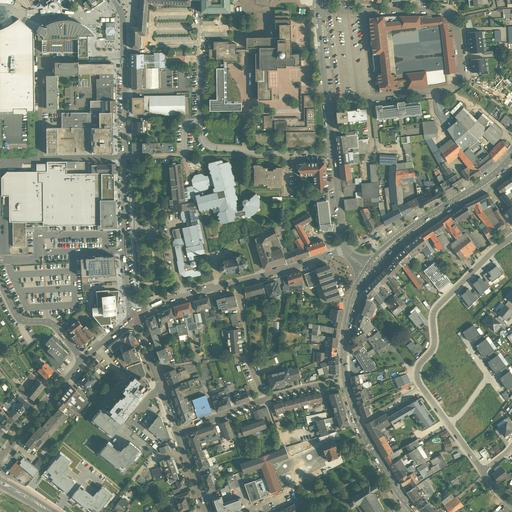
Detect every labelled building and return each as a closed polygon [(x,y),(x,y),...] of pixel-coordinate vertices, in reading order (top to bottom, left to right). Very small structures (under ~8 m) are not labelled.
[(49,0),(46,2),(48,5),(47,6),(48,8),(51,7),(51,9),(52,10),(54,10),(56,10),(57,9),(57,7),(57,6),(59,6),(60,5),(61,6),(63,7),(65,8),(66,8),(68,9),(70,9),(70,4),(71,3),(70,1),(71,0),(49,0)] [(93,8),(88,0),(83,3),(87,8),(88,9),(89,9),(90,9),(91,9),(93,8)] [(139,19),(138,27),(132,27),(132,48),(140,48),(139,35),(146,36),(148,3),(190,6),(190,0),(140,0),(140,7),(139,19)] [(200,0),(200,1),(200,13),(206,13),(206,12),(208,12),(207,13),(225,13),(225,14),(235,14),(234,4),(230,4),(229,0),(200,0)] [(8,5),(0,5),(0,13),(2,21),(1,21),(2,25),(3,28),(3,29),(13,23),(12,19),(9,8),(8,5)] [(260,52),(260,53),(255,53),(256,81),(257,81),(258,100),(272,100),(271,89),(269,89),(268,70),(277,70),(277,68),(286,68),(286,66),(301,65),(301,54),(293,54),(291,54),(291,10),(275,10),(275,29),(279,28),(279,37),(246,37),(246,47),(246,48),(260,48),(260,49),(260,51),(260,52)] [(472,28),(469,15),(464,18),(467,28),(472,28)] [(419,16),(390,16),(369,19),(371,40),(371,42),(371,46),(372,47),(375,70),(374,71),(375,76),(376,82),(378,82),(380,92),(438,85),(447,83),(446,74),(456,73),(451,29),(450,30),(449,23),(447,23),(446,20),(445,18),(442,17),(440,17),(419,19),(419,16)] [(49,23),(45,25),(43,25),(43,24),(42,24),(37,34),(42,38),(42,39),(78,39),(79,39),(79,36),(88,36),(91,30),(89,28),(87,27),(85,25),(82,24),(81,24),(75,22),(75,21),(72,20),(69,20),(67,20),(64,20),(64,18),(63,18),(63,19),(58,19),(53,21),(49,23)] [(3,29),(0,30),(0,111),(8,112),(8,109),(27,109),(27,111),(35,111),(34,31),(30,28),(27,25),(19,19),(13,23),(3,29)] [(42,24),(33,21),(30,28),(34,31),(37,34),(42,24)] [(114,23),(106,23),(106,30),(106,33),(106,40),(114,39),(114,33),(115,33),(115,29),(114,29),(114,23)] [(88,36),(79,36),(79,39),(78,39),(78,52),(78,56),(88,56),(88,36)] [(78,52),(78,39),(42,39),(42,53),(78,52)] [(229,44),(229,42),(214,42),(214,52),(209,52),(209,60),(223,59),(223,62),(226,62),(238,62),(238,54),(236,54),(236,51),(236,49),(236,48),(236,47),(236,44),(229,44)] [(155,55),(144,55),(144,68),(158,68),(165,68),(165,64),(166,64),(166,58),(165,58),(165,53),(154,53),(155,55)] [(144,54),(132,54),(132,68),(142,68),(144,68),(144,55),(144,54)] [(226,62),(223,62),(223,64),(220,64),(220,66),(224,66),(224,68),(216,68),(217,99),(209,99),(210,111),(241,111),(241,103),(239,103),(239,97),(238,95),(238,92),(237,90),(236,88),(235,85),(230,80),(229,78),(227,75),(227,74),(226,70),(226,62)] [(72,64),(62,65),(62,63),(59,63),(55,63),(55,75),(65,75),(65,73),(67,73),(67,75),(70,75),(70,73),(75,73),(76,75),(79,75),(78,64),(78,63),(72,63),(72,64)] [(88,64),(78,64),(79,74),(99,74),(111,74),(114,74),(114,64),(112,64),(88,64)] [(142,89),(142,68),(132,68),(132,89),(142,89)] [(158,88),(158,68),(144,68),(142,68),(142,89),(158,88)] [(111,74),(99,74),(99,79),(97,79),(97,87),(111,87),(111,74)] [(57,76),(46,76),(47,93),(58,92),(57,76)] [(111,87),(97,87),(97,101),(100,101),(111,100),(111,87)] [(58,109),(58,92),(47,93),(47,109),(58,109)] [(177,96),(144,96),(144,98),(132,98),(133,114),(144,114),(144,115),(185,114),(185,98),(185,93),(177,93),(177,96)] [(315,95),(304,96),(304,121),(298,121),(298,118),(274,118),(275,129),(275,133),(278,133),(286,133),(286,132),(315,132),(315,95)] [(111,100),(100,101),(100,112),(112,112),(115,112),(115,100),(111,100)] [(97,101),(90,101),(90,112),(100,112),(100,101),(97,101)] [(404,102),(397,103),(397,107),(399,117),(421,114),(420,104),(404,106),(404,102)] [(450,112),(455,117),(464,108),(464,107),(460,103),(450,112)] [(397,107),(381,109),(381,106),(379,106),(375,107),(376,120),(399,117),(397,107)] [(358,110),(347,111),(348,121),(367,119),(365,109),(360,110),(359,108),(358,108),(358,110)] [(467,131),(476,121),(464,108),(455,117),(458,121),(467,131)] [(345,111),(336,112),(337,122),(348,121),(347,109),(345,109),(345,111)] [(90,112),(76,113),(62,113),(62,128),(92,128),(112,127),(112,112),(100,112),(90,112)] [(493,123),(483,114),(476,121),(487,130),(490,126),(493,123)] [(272,116),(263,116),(263,123),(266,123),(266,130),(275,129),(274,118),(272,118),(272,116)] [(511,120),(505,116),(500,121),(505,125),(507,122),(510,123),(511,124),(511,125),(511,126),(511,127),(511,120)] [(423,135),(424,138),(437,137),(435,121),(422,123),(423,135)] [(467,131),(458,121),(447,130),(453,139),(456,143),(464,136),(468,133),(467,131)] [(487,130),(476,121),(467,131),(468,133),(476,140),(484,133),(487,130)] [(141,122),(133,122),(133,134),(147,134),(147,122),(141,122)] [(493,123),(490,126),(498,134),(502,131),(493,123)] [(501,136),(490,126),(487,130),(484,133),(495,143),(501,136)] [(112,127),(92,128),(92,154),(112,153),(112,127)] [(58,128),(47,128),(47,149),(47,154),(58,154),(58,128)] [(62,128),(58,128),(58,154),(92,154),(92,128),(62,128)] [(315,132),(286,132),(286,133),(286,147),(315,147),(315,132)] [(476,140),(468,133),(464,136),(456,143),(461,149),(464,152),(468,148),(477,141),(476,140)] [(351,135),(346,136),(347,149),(353,148),(358,148),(358,140),(357,134),(351,135)] [(346,136),(336,137),(338,150),(347,149),(346,136)] [(424,138),(433,154),(437,152),(439,151),(432,138),(424,138)] [(368,139),(358,140),(358,148),(359,151),(359,154),(365,153),(368,139)] [(456,143),(453,139),(439,149),(440,150),(442,154),(456,143)] [(477,141),(468,148),(470,150),(472,148),(474,149),(480,144),(477,141)] [(500,142),(494,149),(500,156),(507,149),(506,148),(500,142)] [(143,143),(133,143),(133,152),(143,152),(143,143)] [(155,143),(143,143),(143,152),(155,152),(155,143)] [(456,143),(442,154),(447,161),(457,153),(461,149),(456,143)] [(412,161),(410,148),(404,149),(406,163),(412,161)] [(470,150),(468,148),(464,152),(468,157),(473,153),(470,150)] [(474,155),(470,159),(481,172),(494,162),(488,155),(483,148),(474,155)] [(464,152),(461,149),(457,153),(463,160),(463,159),(473,169),(476,167),(470,159),(468,157),(464,152)] [(500,156),(494,149),(490,153),(488,155),(494,162),(500,156)] [(439,151),(437,152),(443,163),(444,162),(444,163),(447,161),(442,154),(440,150),(439,151)] [(443,163),(437,152),(433,154),(439,165),(443,163)] [(348,153),(338,154),(340,165),(349,164),(348,153)] [(396,156),(380,155),(379,164),(391,165),(396,165),(396,156)] [(222,161),(221,161),(217,161),(209,163),(209,164),(212,176),(214,185),(215,188),(214,188),(213,189),(214,193),(221,191),(224,204),(225,208),(226,209),(227,208),(228,209),(236,207),(236,206),(235,203),(236,201),(234,196),(235,196),(233,186),(234,184),(233,183),(234,183),(229,162),(228,162),(223,163),(222,161)] [(320,163),(313,163),(311,165),(310,163),(306,163),(305,162),(303,164),(299,164),(300,176),(313,175),(314,181),(312,183),(320,190),(327,182),(326,180),(325,177),(324,175),(325,174),(325,167),(324,167),(326,165),(326,164),(326,163),(326,162),(325,161),(324,161),(323,161),(322,161),(320,163)] [(396,169),(396,171),(413,168),(412,161),(406,163),(396,164),(396,165),(396,169)] [(46,174),(66,174),(66,162),(46,162),(46,173),(46,174)] [(443,163),(439,165),(443,172),(448,169),(444,163),(444,162),(443,163)] [(116,164),(108,164),(108,165),(108,173),(114,173),(116,173),(116,164)] [(181,164),(169,165),(172,200),(173,204),(173,205),(185,203),(185,199),(184,189),(181,164)] [(349,164),(340,165),(341,180),(351,179),(349,164)] [(108,165),(93,165),(93,173),(102,173),(108,173),(108,165)] [(267,168),(259,168),(259,167),(260,167),(260,165),(254,165),(253,166),(254,168),(254,185),(256,185),(256,183),(258,183),(258,184),(263,184),(263,183),(266,183),(266,185),(267,185),(267,187),(269,187),(269,186),(279,186),(279,187),(281,187),(281,177),(282,177),(282,170),(283,169),(282,167),(275,167),(275,169),(277,169),(277,170),(267,170),(267,168)] [(473,177),(469,171),(466,167),(461,171),(468,180),(473,177)] [(473,169),(469,171),(473,177),(481,172),(476,167),(473,169)] [(413,168),(396,171),(395,180),(397,179),(409,177),(415,176),(413,168)] [(2,196),(9,196),(10,222),(13,222),(26,222),(43,222),(43,200),(43,183),(39,183),(39,172),(7,172),(2,178),(2,196)] [(93,173),(66,174),(46,174),(46,173),(39,172),(39,183),(43,183),(43,200),(43,222),(43,232),(103,230),(103,225),(103,199),(102,173),(93,173)] [(115,225),(114,173),(108,173),(102,173),(103,199),(103,225),(115,225)] [(201,174),(195,176),(194,177),(193,178),(194,179),(193,179),(192,180),(194,186),(193,188),(190,188),(189,187),(187,187),(187,188),(184,189),(185,199),(193,198),(194,202),(197,202),(195,195),(199,194),(200,197),(204,195),(203,193),(204,193),(205,192),(205,190),(207,190),(207,188),(209,188),(209,186),(214,185),(214,186),(214,185),(212,176),(208,177),(207,176),(205,177),(204,176),(203,176),(202,175),(201,175),(201,174)] [(454,176),(448,179),(448,180),(449,179),(451,183),(454,188),(462,183),(459,179),(459,180),(456,174),(454,176)] [(409,177),(397,179),(398,183),(400,182),(400,186),(400,187),(402,186),(402,183),(410,182),(409,177)] [(511,180),(510,178),(502,184),(507,189),(508,188),(511,186),(511,185),(511,180)] [(430,190),(431,189),(428,181),(423,182),(426,188),(429,187),(430,190)] [(443,182),(439,184),(441,186),(445,193),(454,188),(451,183),(447,186),(444,182),(443,182)] [(371,183),(361,184),(362,197),(367,197),(371,197),(379,196),(379,190),(378,183),(371,183)] [(502,184),(496,188),(500,194),(501,194),(507,189),(502,184)] [(436,189),(435,188),(433,188),(437,198),(445,193),(441,186),(436,189)] [(388,213),(393,210),(390,187),(384,188),(387,209),(388,213)] [(427,191),(426,191),(428,197),(430,202),(437,198),(433,188),(431,189),(430,190),(427,191)] [(204,195),(200,197),(199,194),(195,195),(197,202),(199,209),(204,212),(206,208),(209,209),(210,207),(212,208),(213,206),(215,207),(217,205),(219,207),(220,212),(219,212),(218,215),(220,216),(219,218),(221,219),(219,222),(222,223),(234,220),(233,218),(234,216),(238,216),(239,218),(242,217),(242,216),(245,215),(245,216),(250,216),(255,213),(258,209),(259,203),(259,198),(256,193),(249,199),(250,200),(249,201),(249,202),(249,203),(249,204),(249,205),(248,205),(248,206),(247,206),(246,206),(245,206),(244,206),(243,205),(236,207),(228,209),(227,208),(226,209),(225,208),(224,204),(221,191),(214,193),(204,195)] [(488,193),(477,199),(480,205),(484,202),(487,206),(489,205),(494,202),(488,193)] [(511,207),(503,214),(511,224),(511,222),(511,202),(510,200),(504,193),(502,195),(500,196),(508,206),(509,206),(510,206),(511,207)] [(422,195),(417,198),(420,207),(430,202),(428,197),(424,199),(422,195)] [(356,198),(344,200),(345,210),(357,209),(356,198)] [(417,198),(404,204),(408,213),(420,207),(417,198)] [(477,199),(465,205),(468,210),(475,206),(478,213),(483,211),(483,209),(480,205),(477,199)] [(321,201),(316,201),(319,226),(320,225),(320,228),(319,228),(319,230),(323,230),(323,231),(331,230),(331,231),(332,231),(333,224),(332,224),(331,224),(328,200),(324,200),(321,201)] [(185,203),(173,205),(174,212),(181,211),(186,210),(195,210),(194,202),(185,203)] [(397,204),(392,204),(393,210),(388,213),(392,221),(402,216),(398,208),(397,204)] [(404,204),(398,208),(402,216),(408,213),(404,204)] [(465,205),(451,214),(455,219),(457,222),(470,213),(468,210),(465,205)] [(492,224),(494,226),(500,222),(492,209),(489,205),(487,206),(483,209),(483,211),(492,224)] [(504,219),(497,207),(492,209),(500,222),(504,219)] [(195,210),(186,210),(188,222),(189,222),(196,220),(195,214),(194,210),(195,210)] [(367,211),(362,214),(365,221),(371,219),(367,211)] [(483,211),(478,213),(488,226),(492,224),(483,211)] [(309,213),(293,222),(297,228),(301,226),(312,220),(309,213)] [(392,221),(388,213),(384,215),(381,217),(382,219),(385,225),(392,221)] [(448,216),(441,221),(446,226),(447,228),(448,229),(450,228),(452,227),(451,226),(454,224),(452,222),(451,220),(448,216)] [(382,219),(374,223),(372,218),(371,219),(365,221),(370,232),(385,225),(382,219)] [(494,226),(493,226),(497,232),(498,233),(508,226),(504,219),(500,222),(494,226)] [(441,221),(431,228),(435,234),(440,231),(445,227),(441,221)] [(26,248),(26,222),(13,222),(13,248),(26,248)] [(283,224),(274,229),(277,237),(277,238),(281,236),(287,232),(283,224)] [(462,236),(454,224),(451,226),(452,227),(450,228),(458,239),(459,239),(462,236)] [(488,226),(482,230),(488,238),(497,232),(493,226),(494,226),(492,224),(488,226)] [(190,226),(182,228),(184,235),(184,237),(187,248),(186,248),(188,257),(193,255),(204,253),(202,241),(201,240),(199,240),(196,225),(190,226)] [(301,226),(297,228),(306,244),(307,248),(309,247),(308,245),(310,245),(309,243),(310,242),(301,226)] [(182,228),(174,230),(172,232),(173,237),(174,237),(175,240),(175,239),(180,238),(180,234),(182,234),(184,235),(182,228)] [(294,228),(290,231),(295,240),(299,237),(294,228)] [(431,228),(421,235),(424,240),(427,239),(427,238),(429,237),(430,236),(435,244),(439,241),(435,234),(431,228)] [(274,229),(255,239),(255,240),(257,244),(257,245),(267,241),(277,237),(274,229)] [(448,242),(442,234),(440,231),(435,234),(439,241),(443,247),(448,244),(447,243),(448,242)] [(462,236),(459,239),(458,239),(452,244),(451,247),(462,261),(469,255),(472,253),(477,249),(476,248),(467,236),(465,233),(462,236)] [(467,236),(476,248),(481,245),(472,233),(470,234),(467,236)] [(254,234),(244,237),(246,243),(255,240),(255,239),(254,234)] [(411,243),(418,251),(421,249),(426,244),(424,240),(421,235),(411,243)] [(286,249),(281,236),(277,238),(282,250),(286,249)] [(180,238),(175,239),(175,240),(173,242),(173,244),(174,244),(174,246),(175,246),(178,261),(177,262),(178,265),(180,267),(181,272),(185,275),(189,274),(190,275),(192,277),(200,275),(203,270),(202,266),(201,265),(198,265),(198,266),(196,265),(196,262),(194,260),(194,261),(194,260),(194,259),(195,259),(194,257),(194,256),(193,256),(193,255),(188,257),(186,248),(187,248),(184,237),(180,238)] [(267,241),(257,245),(257,244),(256,244),(264,269),(284,262),(286,264),(287,264),(282,250),(277,238),(277,237),(267,241)] [(305,246),(299,237),(295,240),(294,240),(294,241),(295,243),(296,243),(299,247),(300,248),(305,246)] [(310,245),(308,245),(309,247),(307,248),(310,256),(327,250),(325,245),(326,245),(325,243),(324,244),(323,240),(310,245)] [(439,241),(435,244),(439,249),(440,249),(443,247),(439,241)] [(418,251),(411,243),(404,249),(411,257),(416,253),(418,251)] [(426,244),(421,249),(422,250),(423,249),(427,255),(429,254),(431,252),(430,250),(426,244)] [(300,248),(294,250),(297,260),(309,256),(305,246),(300,248)] [(294,250),(287,253),(286,249),(282,250),(287,264),(297,260),(294,250)] [(404,249),(394,258),(402,266),(404,263),(411,257),(404,249)] [(509,250),(498,258),(506,269),(511,264),(511,256),(511,257),(508,253),(510,251),(509,250)] [(233,259),(229,260),(229,258),(228,258),(228,260),(224,261),(224,259),(223,259),(223,261),(221,262),(220,262),(220,264),(219,263),(219,264),(220,264),(219,265),(218,264),(217,265),(219,266),(220,271),(219,272),(220,272),(221,271),(221,272),(220,272),(221,273),(221,272),(223,273),(222,274),(223,274),(223,273),(225,273),(226,275),(227,275),(227,273),(231,272),(231,274),(232,274),(232,272),(236,271),(237,272),(236,274),(237,274),(238,272),(242,272),(244,273),(244,272),(243,271),(243,270),(243,269),(242,269),(242,268),(245,267),(246,269),(247,268),(246,267),(247,265),(249,265),(249,264),(247,264),(247,261),(248,260),(247,259),(246,260),(244,259),(244,257),(243,257),(243,255),(240,255),(241,255),(240,254),(239,256),(234,257),(233,256),(232,257),(233,258),(233,259)] [(435,262),(429,254),(427,255),(426,256),(432,264),(435,262)] [(89,258),(81,259),(82,278),(88,277),(116,275),(115,257),(96,258),(95,256),(89,257),(89,258)] [(394,258),(389,264),(397,272),(401,266),(394,258)] [(432,264),(423,271),(431,281),(435,286),(438,290),(450,281),(435,262),(432,264)] [(389,264),(384,269),(390,276),(391,277),(397,272),(389,264)] [(403,267),(419,290),(423,286),(407,264),(406,265),(403,267)] [(490,281),(491,282),(502,274),(495,264),(490,268),(491,269),(487,272),(491,276),(488,278),(490,281)] [(328,265),(316,269),(321,284),(322,287),(327,302),(331,300),(334,299),(340,297),(331,271),(328,265)] [(390,276),(384,269),(379,275),(384,282),(386,280),(390,276)] [(300,271),(287,275),(289,283),(289,285),(296,283),(297,284),(299,284),(299,282),(303,281),(300,271)] [(316,271),(304,275),(309,288),(321,284),(316,271)] [(491,276),(487,272),(482,276),(486,280),(488,283),(490,281),(488,278),(491,276)] [(425,274),(422,276),(428,283),(431,281),(425,274)] [(376,278),(382,284),(384,282),(379,275),(376,278)] [(478,280),(473,284),(481,295),(484,292),(484,291),(488,288),(483,282),(480,277),(477,279),(478,280)] [(376,278),(369,285),(375,292),(377,290),(378,289),(382,285),(382,284),(376,278)] [(399,286),(394,280),(390,284),(395,289),(399,286)] [(276,282),(272,283),(272,282),(271,282),(270,283),(269,283),(269,284),(266,285),(266,286),(269,296),(273,295),(274,297),(279,295),(279,294),(281,293),(278,283),(276,284),(276,282)] [(88,283),(82,284),(83,291),(91,291),(90,283),(88,283)] [(263,283),(244,288),(246,297),(263,292),(265,292),(264,287),(263,283)] [(369,285),(363,292),(368,296),(367,297),(372,301),(374,298),(381,305),(382,304),(384,306),(386,305),(384,303),(375,292),(369,285)] [(390,293),(382,285),(378,289),(386,297),(390,293)] [(322,287),(316,289),(321,304),(327,302),(322,287)] [(397,292),(392,297),(396,302),(400,298),(406,293),(401,289),(397,292)] [(476,300),(472,293),(468,289),(466,291),(461,296),(465,301),(469,306),(473,304),(472,303),(476,300)] [(109,290),(96,291),(97,303),(97,307),(104,307),(103,297),(109,296),(109,291),(109,290)] [(377,290),(375,292),(384,303),(387,301),(383,297),(382,298),(382,297),(382,296),(377,290)] [(116,314),(110,314),(111,321),(116,320),(119,291),(109,291),(109,296),(115,296),(116,314)] [(234,293),(225,295),(227,305),(228,308),(237,305),(234,293)] [(225,295),(216,297),(219,308),(221,307),(224,306),(227,305),(225,295)] [(109,296),(103,297),(104,307),(105,314),(105,315),(110,314),(116,314),(115,296),(109,296)] [(209,297),(201,299),(204,309),(205,308),(206,308),(207,309),(210,308),(211,307),(209,297)] [(367,297),(361,313),(367,316),(366,316),(370,320),(376,306),(375,304),(372,301),(367,297)] [(406,306),(400,298),(396,301),(403,309),(406,306)] [(201,299),(194,301),(196,311),(197,312),(200,311),(201,310),(202,309),(204,309),(201,299)] [(335,302),(331,302),(331,305),(335,305),(336,310),(343,310),(343,301),(342,301),(339,301),(338,301),(338,302),(335,302)] [(396,302),(388,308),(395,316),(403,309),(396,301),(396,302)] [(464,312),(464,311),(459,304),(456,301),(453,303),(453,304),(449,307),(453,313),(457,318),(461,316),(460,315),(464,312)] [(190,302),(182,304),(184,314),(188,313),(188,314),(191,313),(193,313),(190,302)] [(464,311),(467,309),(462,303),(461,302),(459,304),(464,311)] [(182,304),(174,306),(177,317),(181,316),(185,315),(184,314),(182,304)] [(498,313),(506,320),(511,312),(511,310),(505,305),(504,305),(501,309),(499,308),(496,311),(499,313),(498,313)] [(95,308),(93,308),(93,315),(105,314),(104,307),(97,307),(95,308)] [(171,308),(165,311),(167,319),(174,317),(171,308)] [(336,310),(332,309),(330,318),(330,320),(331,320),(335,320),(335,321),(341,322),(343,310),(336,310)] [(408,316),(417,327),(424,321),(418,315),(418,314),(415,310),(408,316)] [(165,311),(157,314),(160,322),(160,323),(161,327),(161,330),(163,330),(164,330),(165,330),(165,329),(166,329),(164,322),(168,321),(167,319),(165,311)] [(188,314),(188,313),(184,314),(185,315),(185,316),(187,325),(193,323),(191,313),(188,314)] [(236,313),(230,315),(232,324),(239,323),(236,313)] [(361,313),(360,315),(359,315),(357,321),(356,326),(360,327),(362,329),(365,334),(369,331),(363,325),(366,316),(367,316),(361,313)] [(105,314),(93,315),(94,316),(101,325),(106,324),(111,324),(111,321),(110,314),(105,315),(105,314)] [(452,323),(454,321),(450,315),(449,314),(446,316),(449,320),(450,320),(452,323)] [(154,315),(146,319),(152,336),(156,334),(154,328),(158,327),(157,323),(154,315)] [(370,320),(366,316),(363,325),(369,331),(374,326),(373,325),(371,323),(369,321),(370,320)] [(485,324),(494,331),(498,326),(500,323),(491,316),(485,324)] [(75,323),(75,322),(72,324),(73,325),(68,329),(74,335),(72,337),(80,347),(94,336),(86,325),(84,327),(78,320),(75,323)] [(441,321),(442,335),(447,335),(447,334),(453,333),(452,323),(450,320),(449,320),(441,321)] [(193,323),(187,325),(188,329),(188,333),(192,333),(191,330),(198,329),(196,323),(193,323)] [(464,335),(466,338),(477,330),(473,325),(463,332),(464,335)] [(333,328),(326,326),(326,332),(333,333),(332,337),(338,338),(339,338),(340,329),(333,328)] [(374,326),(369,331),(373,336),(378,331),(374,326)] [(500,327),(495,333),(500,337),(505,330),(500,327)] [(231,328),(221,330),(223,338),(227,338),(227,337),(227,332),(227,330),(229,330),(231,330),(231,328)] [(231,330),(229,330),(227,330),(227,332),(227,337),(227,338),(228,347),(229,351),(229,353),(231,353),(240,352),(242,352),(242,350),(241,342),(242,342),(241,339),(240,331),(240,329),(238,329),(231,330)] [(356,333),(355,334),(356,334),(361,343),(368,339),(367,338),(365,334),(362,329),(356,333)] [(480,335),(477,330),(466,338),(468,340),(469,341),(471,340),(472,341),(474,339),(480,335)] [(129,331),(123,335),(126,342),(135,339),(132,332),(129,331)] [(371,338),(370,338),(374,343),(381,338),(383,337),(378,331),(373,336),(371,338)] [(152,336),(157,351),(162,350),(158,336),(157,336),(156,334),(152,336)] [(356,334),(350,338),(352,339),(350,340),(350,343),(351,344),(349,345),(354,352),(359,349),(363,346),(361,343),(356,334)] [(123,335),(113,344),(117,349),(126,342),(123,335)] [(332,337),(324,336),(323,341),(326,341),(326,345),(327,345),(337,345),(338,338),(332,337)] [(68,353),(51,337),(46,343),(50,348),(48,351),(60,362),(68,353)] [(135,339),(126,342),(127,345),(128,349),(134,347),(137,346),(135,339)] [(477,349),(479,352),(490,344),(486,339),(485,339),(479,343),(476,346),(478,348),(477,349)] [(379,345),(374,348),(376,352),(389,344),(384,342),(379,345)] [(412,342),(407,346),(410,350),(415,345),(412,342)] [(415,345),(410,350),(413,354),(421,348),(418,343),(415,345)] [(113,344),(108,347),(112,352),(117,349),(113,344)] [(494,350),(490,344),(479,352),(482,355),(484,357),(487,355),(493,350),(494,350)] [(125,345),(117,352),(120,355),(127,349),(128,349),(127,345),(125,345)] [(337,345),(327,345),(327,353),(326,356),(327,356),(331,356),(336,355),(337,345)] [(367,352),(363,346),(359,349),(354,352),(365,371),(368,370),(369,371),(373,369),(374,370),(377,368),(369,356),(367,352)] [(128,349),(127,349),(120,355),(117,358),(125,368),(127,367),(140,362),(134,347),(128,349)] [(162,350),(157,351),(161,362),(164,361),(165,362),(167,361),(167,360),(170,359),(166,348),(162,350)] [(327,353),(318,352),(317,362),(318,361),(321,360),(327,357),(327,356),(326,356),(327,353)] [(336,355),(331,356),(331,360),(329,361),(329,365),(331,365),(338,365),(338,355),(336,355)] [(501,360),(497,355),(491,360),(487,362),(489,365),(491,368),(501,360)] [(274,358),(258,364),(260,370),(276,363),(274,358)] [(96,359),(90,365),(95,371),(99,367),(101,365),(96,359)] [(506,366),(501,360),(491,368),(493,371),(494,371),(496,373),(499,371),(506,366)] [(140,362),(127,367),(128,370),(129,371),(128,372),(135,377),(133,380),(132,379),(126,387),(126,388),(121,394),(122,395),(108,412),(115,417),(145,381),(145,380),(142,377),(144,374),(143,373),(142,370),(143,369),(140,362)] [(45,363),(39,370),(47,378),(53,371),(45,363)] [(175,369),(165,373),(169,385),(179,381),(189,377),(186,370),(184,371),(180,372),(176,373),(175,369)] [(288,370),(268,376),(271,387),(275,386),(275,387),(277,387),(277,388),(286,385),(285,385),(287,384),(287,383),(291,382),(290,380),(288,371),(288,370)] [(503,384),(511,377),(511,374),(509,371),(503,376),(499,378),(501,381),(500,381),(503,384)] [(90,374),(89,376),(87,374),(82,380),(91,388),(92,388),(89,386),(93,381),(94,383),(97,380),(90,374)] [(358,375),(350,377),(352,386),(360,384),(359,379),(365,378),(364,374),(358,375)] [(406,374),(394,378),(398,388),(409,383),(406,374)] [(116,377),(106,388),(95,401),(99,404),(110,391),(116,385),(120,381),(116,377)] [(511,377),(503,384),(505,388),(506,387),(507,390),(511,386),(511,377)] [(194,379),(191,380),(195,389),(200,387),(196,378),(194,379)] [(37,380),(32,387),(39,393),(45,386),(37,380)] [(91,388),(82,380),(79,383),(89,391),(91,388)] [(191,380),(183,383),(184,386),(183,386),(183,385),(171,390),(173,396),(182,393),(195,389),(191,380)] [(149,384),(145,381),(115,417),(121,422),(126,416),(125,415),(149,384)] [(360,384),(352,386),(354,392),(363,389),(362,387),(370,384),(369,381),(368,381),(360,384)] [(87,401),(71,386),(61,398),(63,400),(64,400),(66,402),(71,406),(74,403),(76,405),(75,405),(80,410),(87,401)] [(32,387),(26,394),(34,400),(39,393),(32,387)] [(363,389),(354,392),(358,404),(369,400),(365,388),(363,389)] [(247,392),(240,394),(243,402),(250,400),(247,392)] [(339,392),(330,395),(336,417),(345,414),(339,392)] [(182,393),(173,396),(176,405),(185,402),(184,399),(182,393)] [(320,393),(311,395),(313,403),(322,401),(320,393)] [(240,394),(234,397),(237,404),(243,402),(240,394)] [(188,401),(185,402),(192,420),(212,413),(206,395),(188,401)] [(311,395),(301,397),(303,405),(313,403),(311,395)] [(499,396),(497,398),(503,405),(505,403),(499,396)] [(301,397),(292,400),(294,408),(303,405),(301,397)] [(61,398),(55,405),(60,408),(63,411),(66,407),(68,405),(65,403),(66,402),(64,400),(63,400),(61,398)] [(226,399),(221,401),(224,409),(231,406),(228,398),(226,399)] [(30,405),(23,399),(19,403),(25,409),(26,409),(30,405)] [(435,421),(419,399),(388,417),(389,419),(391,422),(392,425),(394,424),(397,429),(405,425),(402,419),(412,413),(424,430),(435,421)] [(3,404),(0,407),(3,411),(10,404),(7,400),(3,404)] [(292,400),(282,402),(282,403),(284,410),(294,408),(292,400)] [(369,400),(358,404),(358,405),(360,408),(369,405),(371,405),(369,400)] [(216,403),(214,403),(217,411),(224,409),(221,401),(216,403)] [(185,402),(176,405),(183,423),(192,420),(185,402)] [(25,409),(19,403),(14,409),(20,415),(25,409)] [(282,403),(274,405),(276,413),(284,411),(284,410),(282,403)] [(369,405),(360,408),(363,418),(367,416),(370,415),(369,409),(370,408),(369,405)] [(69,408),(68,409),(66,407),(63,411),(69,415),(73,418),(76,414),(69,408)] [(108,412),(107,411),(105,413),(98,407),(86,421),(108,438),(112,434),(113,435),(121,426),(120,425),(122,423),(108,412)] [(269,424),(272,423),(266,407),(260,409),(263,418),(266,416),(269,424)] [(60,408),(54,416),(53,416),(43,428),(49,433),(51,435),(61,422),(62,423),(69,415),(63,411),(60,408)] [(14,409),(9,414),(15,420),(20,415),(14,409)] [(260,409),(254,411),(257,422),(263,419),(263,418),(260,409)] [(386,413),(374,420),(377,425),(389,419),(388,417),(386,413)] [(345,414),(336,417),(338,424),(340,428),(349,425),(345,414)] [(157,417),(148,429),(163,440),(168,438),(161,417),(159,416),(157,417)] [(5,418),(2,422),(0,424),(1,425),(0,426),(3,428),(4,427),(6,429),(7,430),(8,430),(9,429),(9,428),(9,427),(12,423),(6,417),(5,418)] [(327,418),(324,419),(325,422),(330,421),(332,428),(333,429),(335,428),(333,425),(338,424),(336,417),(327,418)] [(257,422),(241,428),(244,436),(246,435),(247,437),(250,436),(249,434),(267,427),(264,419),(263,419),(257,422)] [(317,420),(316,421),(318,426),(320,431),(320,432),(321,435),(329,433),(325,422),(324,419),(317,420)] [(389,419),(377,425),(379,429),(391,422),(389,419)] [(377,425),(374,420),(365,424),(368,430),(377,425)] [(228,421),(221,423),(227,440),(234,437),(228,421)] [(502,433),(504,437),(511,431),(511,429),(510,427),(506,422),(498,428),(499,429),(502,433)] [(214,425),(197,432),(199,437),(207,434),(216,430),(214,425)] [(377,425),(368,430),(374,440),(381,437),(378,430),(379,429),(377,425)] [(41,426),(35,433),(34,433),(27,443),(31,447),(32,449),(35,451),(37,448),(38,449),(39,447),(44,441),(43,440),(47,436),(49,433),(43,428),(41,426)] [(197,432),(187,435),(190,445),(199,442),(200,441),(199,437),(197,432)] [(336,432),(319,437),(322,445),(333,439),(334,440),(338,438),(336,432)] [(381,437),(374,440),(382,453),(388,450),(384,442),(391,437),(392,437),(389,432),(388,433),(381,437)] [(209,438),(205,439),(206,441),(206,444),(220,439),(219,435),(209,438)] [(333,439),(322,445),(322,446),(328,461),(338,456),(335,450),(337,449),(334,440),(333,439)] [(406,446),(409,452),(418,447),(417,444),(418,443),(416,440),(406,446)] [(134,464),(144,453),(130,442),(126,447),(125,447),(121,452),(113,446),(113,445),(109,441),(97,456),(121,475),(132,462),(134,464)] [(199,442),(190,445),(193,454),(202,451),(199,444),(199,442)] [(160,448),(162,454),(170,451),(168,445),(160,448)] [(399,450),(397,445),(388,450),(382,453),(384,457),(398,450),(399,450)] [(424,458),(427,457),(423,451),(420,445),(418,447),(409,452),(409,453),(413,459),(414,461),(416,460),(424,458)] [(244,474),(261,467),(265,477),(270,492),(270,493),(281,489),(274,469),(272,464),(281,460),(289,458),(285,448),(269,454),(258,458),(240,464),(244,474)] [(398,450),(384,457),(389,466),(389,465),(394,462),(392,458),(400,453),(398,450)] [(202,451),(193,454),(196,462),(205,459),(206,459),(203,452),(202,452),(202,451)] [(29,462),(17,452),(14,456),(22,462),(18,466),(18,467),(22,471),(24,469),(29,462)] [(60,452),(43,473),(68,493),(77,482),(63,471),(71,461),(60,452)] [(447,465),(441,454),(435,458),(441,468),(447,465)] [(394,462),(389,465),(392,469),(394,472),(399,469),(397,466),(403,462),(406,459),(404,456),(394,462)] [(171,458),(166,460),(166,461),(164,462),(167,470),(164,471),(166,477),(178,473),(176,469),(173,461),(172,458),(171,458)] [(441,468),(435,458),(430,461),(433,466),(436,471),(441,468)] [(205,459),(196,462),(199,470),(208,467),(210,466),(208,461),(206,462),(205,459)] [(281,460),(272,464),(274,469),(281,460)] [(35,466),(29,462),(24,469),(34,476),(39,470),(35,466)] [(426,462),(421,465),(417,468),(421,474),(424,478),(432,473),(430,470),(430,471),(427,473),(424,468),(427,466),(428,465),(426,462)] [(413,464),(406,468),(408,473),(416,469),(414,466),(413,464)] [(399,469),(394,472),(398,479),(403,476),(408,473),(406,468),(404,466),(399,469)] [(501,467),(495,472),(494,472),(493,473),(493,475),(494,476),(495,476),(499,482),(503,480),(502,479),(504,477),(505,478),(508,475),(507,475),(501,467)] [(160,468),(152,471),(155,481),(166,477),(164,471),(162,472),(160,468)] [(413,472),(404,478),(403,476),(398,479),(402,486),(410,482),(412,485),(419,481),(416,478),(413,472)] [(177,473),(167,477),(168,480),(167,481),(170,484),(174,481),(176,480),(179,479),(177,473)] [(209,473),(201,476),(204,484),(212,482),(209,473)] [(145,479),(141,476),(137,480),(142,484),(145,479)] [(179,479),(176,480),(179,488),(187,486),(184,477),(179,479)] [(255,481),(260,496),(270,492),(265,477),(255,481)] [(228,480),(227,480),(229,485),(230,490),(236,488),(233,478),(228,480)] [(425,480),(417,485),(419,489),(427,484),(425,480)] [(260,496),(255,481),(254,481),(250,482),(244,484),(251,502),(261,498),(260,496)] [(212,482),(204,484),(207,492),(215,489),(212,482)] [(348,501),(348,502),(351,506),(355,503),(356,505),(355,506),(356,506),(356,505),(359,503),(366,511),(381,511),(381,510),(383,509),(377,498),(381,496),(379,489),(378,488),(378,487),(379,486),(378,486),(377,484),(378,484),(377,483),(377,484),(375,484),(375,483),(374,483),(374,484),(372,485),(372,484),(372,485),(370,486),(369,485),(369,484),(368,485),(365,487),(364,486),(365,487),(362,489),(361,488),(360,489),(361,490),(358,492),(357,491),(358,492),(355,494),(354,493),(353,493),(354,494),(353,495),(353,494),(351,495),(352,496),(351,496),(350,496),(350,497),(349,497),(348,497),(347,498),(347,499),(347,500),(348,501)] [(72,496),(91,511),(99,511),(113,495),(102,486),(94,496),(81,485),(72,496)] [(419,494),(414,487),(407,492),(414,503),(421,498),(422,498),(419,494)] [(188,492),(175,497),(177,501),(175,501),(179,511),(180,511),(188,509),(185,499),(190,497),(188,492)] [(451,493),(441,501),(445,506),(455,498),(451,493)] [(221,497),(212,500),(216,511),(233,511),(245,506),(240,497),(232,502),(224,505),(221,497)] [(445,506),(444,507),(448,511),(452,511),(464,505),(458,498),(456,499),(455,497),(455,498),(445,506)] [(489,511),(496,504),(489,497),(482,504),(489,511)] [(421,498),(414,503),(415,503),(415,504),(415,503),(416,505),(417,507),(419,509),(420,508),(428,502),(427,500),(425,500),(423,501),(421,498)] [(124,502),(120,499),(118,503),(115,507),(119,510),(121,511),(122,511),(129,504),(125,501),(124,502)] [(431,504),(428,502),(420,508),(424,511),(434,511),(437,509),(436,508),(435,509),(430,506),(431,504)] [(356,505),(356,506),(360,511),(366,511),(359,503),(356,505)]
